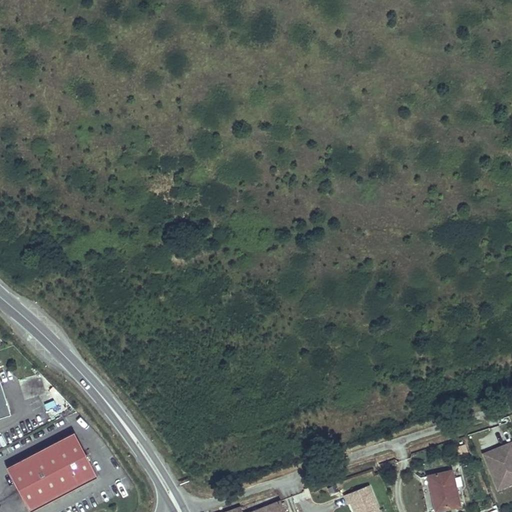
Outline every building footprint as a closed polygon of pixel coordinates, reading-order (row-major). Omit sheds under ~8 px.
[(97,476),(73,432),(7,467),(30,511),(97,476)] [(484,456),(494,479),(504,475),(507,483),(511,481),(511,444),(511,441),(502,445),(503,448),(484,456)] [(503,448),(502,445),(483,453),(484,456),(503,448)] [(451,471),(427,477),(435,511),(460,506),(451,471)] [(504,475),(494,479),(497,488),(507,483),(504,475)] [(378,511),(367,484),(343,494),(347,503),(350,502),(353,511),(378,511)] [(241,511),(240,506),(224,511),(285,511),(280,500),(249,511),(241,511)]
